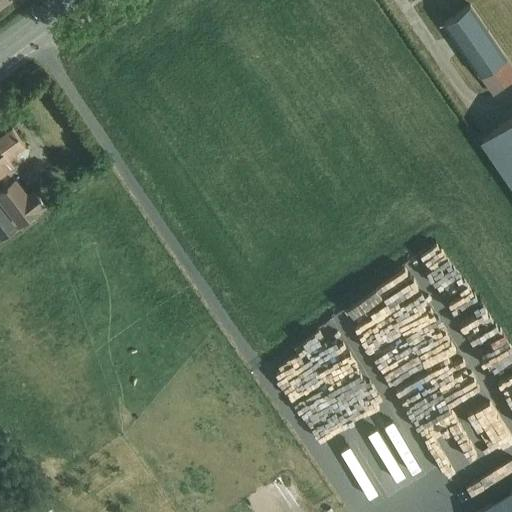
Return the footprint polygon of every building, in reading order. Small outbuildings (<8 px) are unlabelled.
[(511,80),(511,67),(506,58),(470,5),(444,23),(480,76),(492,94),(511,80)] [(511,183),(511,118),(481,140),(511,183)] [(0,134),(0,176),(14,166),(7,156),(25,144),(12,126),(0,134)] [(0,192),(0,202),(20,228),(48,206),(34,188),(27,193),(17,180),(0,192)] [(0,237),(2,239),(16,228),(0,208),(0,237)] [(424,249),(431,261),(450,251),(443,239),(424,249)] [(511,511),(511,489),(474,511),(511,511)]
